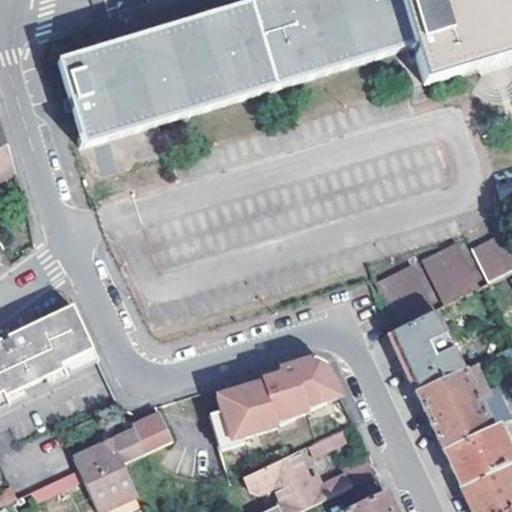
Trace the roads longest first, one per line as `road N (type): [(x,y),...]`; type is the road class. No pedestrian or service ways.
road 1 (residential): [(429,511),(347,344),(314,334),(145,382),(118,357),(73,249)]
road 2 (residential): [(73,249),(9,73),(9,0)]
